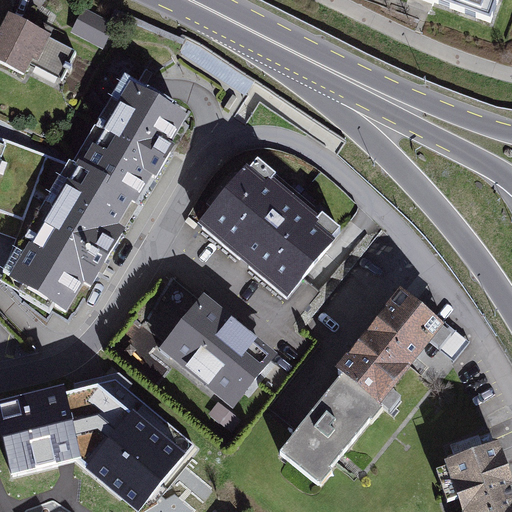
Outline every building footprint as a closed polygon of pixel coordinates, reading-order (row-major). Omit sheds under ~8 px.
[(509,0),(422,0),(500,27),(509,0)] [(118,33),(87,19),(76,41),(107,56),(118,33)] [(12,28),(0,51),(0,69),(25,83),(32,71),(66,89),(80,64),(12,28)] [(187,42),(180,53),(246,95),(255,82),(200,48),(187,42)] [(186,128),(130,97),(85,173),(0,142),(0,234),(18,241),(4,281),(70,322),(186,128)] [(257,163),(197,233),(288,309),(348,239),(257,163)] [(446,334),(407,302),(342,382),(381,414),(446,334)] [(203,309),(159,361),(236,426),(280,374),(203,309)] [(103,386),(0,407),(0,452),(9,497),(75,485),(83,483),(115,511),(149,511),(196,451),(114,383),(103,386)] [(379,422),(338,390),(282,463),(323,494),(379,422)] [(511,511),(511,493),(486,425),(442,441),(468,511),(511,511)]
